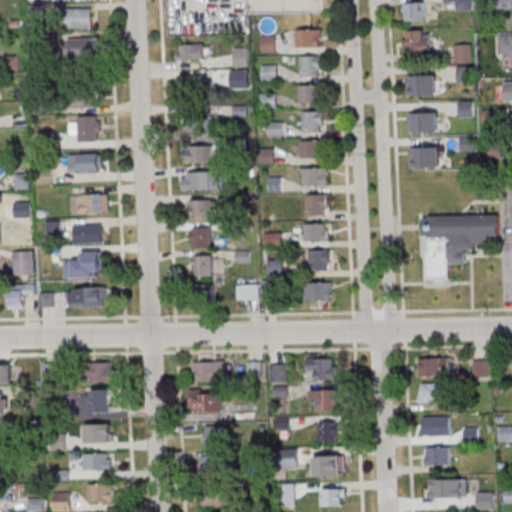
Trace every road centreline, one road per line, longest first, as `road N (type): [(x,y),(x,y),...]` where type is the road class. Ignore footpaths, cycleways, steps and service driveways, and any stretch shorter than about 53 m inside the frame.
road 1 (residential): [(159,511),(135,0)]
road 2 (residential): [(511,328),(0,337)]
road 3 (residential): [(351,0),(366,316),(379,330)]
road 4 (residential): [(379,330),(391,315),(375,0)]
road 5 (residential): [(388,511),(379,330)]
